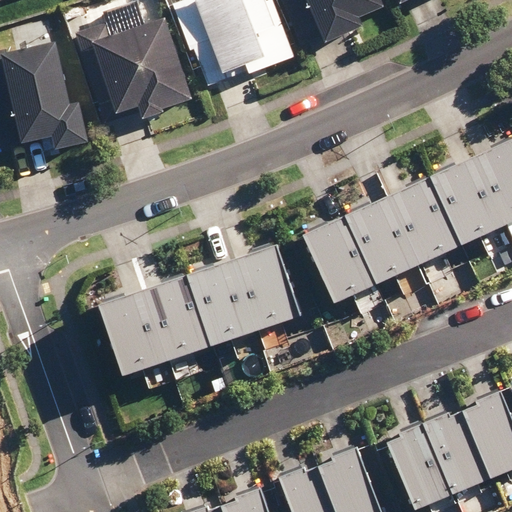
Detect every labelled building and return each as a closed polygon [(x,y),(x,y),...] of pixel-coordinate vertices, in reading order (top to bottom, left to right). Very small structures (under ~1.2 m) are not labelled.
[(276,0),(182,0),(178,2),(192,46),(200,44),(213,85),(242,73),(244,77),(299,54),(276,0)] [(393,2),(391,0),(289,0),(308,44),(329,35),(332,40),(373,22),(369,13),(393,2)] [(74,25),(109,124),(131,116),(128,109),(148,102),(153,114),(205,96),(175,11),(149,20),(142,1),(74,25)] [(61,128),(65,143),(99,135),(89,96),(81,98),(64,32),(0,48),(0,104),(9,141),(61,128)] [(331,300),(511,218),(511,153),(507,141),(301,234),(331,300)] [(125,372),(294,317),(276,245),(102,302),(125,372)] [(451,409),(399,433),(401,437),(386,443),(416,509),(511,465),(511,418),(498,387),(473,399),(475,403),(453,413),(451,409)] [(382,511),(356,444),(336,452),(338,457),(316,466),(314,461),(289,471),(303,511),(382,511)] [(284,511),(272,480),(248,488),(250,494),(225,503),(223,497),(194,508),(195,511),(284,511)]
